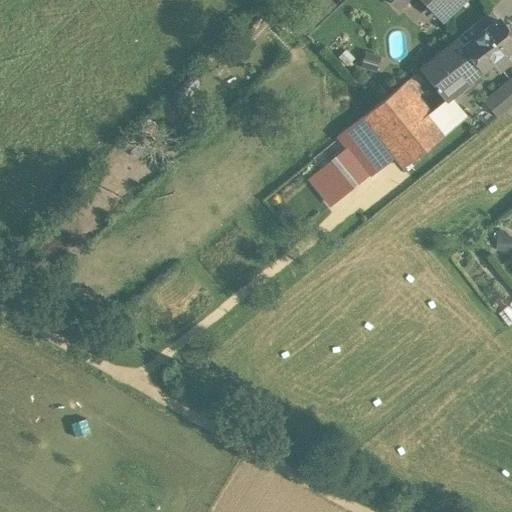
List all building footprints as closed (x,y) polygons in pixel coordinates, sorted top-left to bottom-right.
[(51,169),(57,176),(211,26),(202,18),(212,9),(209,5),(214,0),(140,0),(104,36),(68,0),(20,0),(17,4),(33,21),(19,35),(62,78),(2,137),(18,153),(10,161),(33,184),(41,176),(43,177),(51,169)] [(389,0),(398,8),(406,0),(422,0),(440,18),(459,0),(389,0)] [(490,11),(472,27),(479,35),(498,20),(490,11)] [(272,19),(294,42),(302,35),(280,12),(272,19)] [(463,47),(463,48),(481,71),(493,62),(496,66),(503,61),(500,57),(511,46),(511,38),(498,20),(479,35),(463,47)] [(472,27),(457,39),(463,47),(479,35),(472,27)] [(457,39),(421,68),(446,99),(446,98),(458,89),(481,71),(463,48),(463,47),(457,39)] [(429,112),(405,82),(361,117),(392,155),(403,168),(445,133),(429,112)] [(511,84),(503,92),(480,111),(469,128),(476,135),(511,105),(511,84)] [(458,89),(446,98),(451,103),(463,94),(458,89)] [(446,99),(429,112),(445,133),(463,119),(451,103),(446,98),(446,99)] [(392,155),(361,117),(337,136),(368,175),(392,155)]
